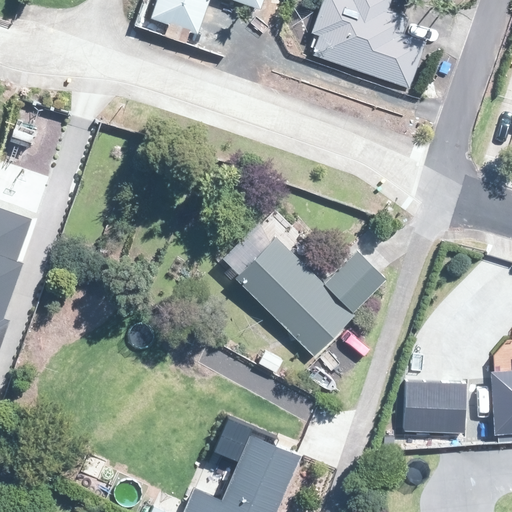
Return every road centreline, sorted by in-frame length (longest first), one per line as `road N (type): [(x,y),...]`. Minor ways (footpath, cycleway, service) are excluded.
road 1 (residential): [(0,35),(321,138),(435,194)]
road 2 (residential): [(331,511),(435,194)]
road 3 (residential): [(499,0),(435,194)]
